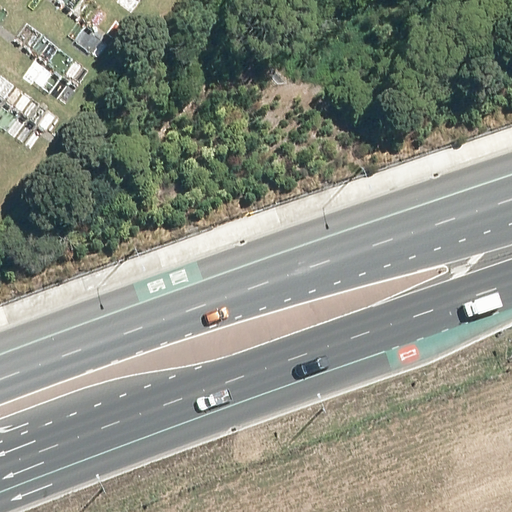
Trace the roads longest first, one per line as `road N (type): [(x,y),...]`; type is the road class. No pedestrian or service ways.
road 1 (trunk): [(511,275),(0,465)]
road 2 (trunk): [(0,370),(511,192)]
